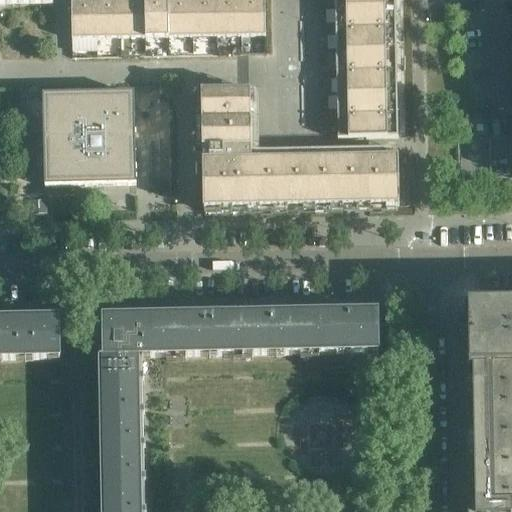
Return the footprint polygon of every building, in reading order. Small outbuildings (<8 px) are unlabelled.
[(97,41),(95,0),(75,0),(71,0),(72,41),(97,41)] [(121,40),(119,0),(95,0),(97,41),(121,40)] [(145,40),(143,0),(119,0),(121,40),(145,40)] [(169,39),(167,0),(143,0),(145,40),(169,39)] [(193,39),(191,0),(167,0),(169,39),(193,39)] [(217,38),(216,0),(191,0),(193,39),(217,38)] [(241,38),(240,0),(216,0),(217,38),(241,38)] [(266,37),(265,0),(240,0),(241,38),(266,37)] [(365,9),(364,0),(334,0),(335,10),(365,9)] [(395,0),(364,0),(365,9),(395,8),(395,0)] [(396,30),(395,8),(365,9),(366,31),(396,30)] [(366,31),(365,9),(335,10),(335,31),(366,31)] [(396,52),(396,30),(366,31),(366,52),(396,52)] [(366,52),(366,31),(335,31),(336,53),(366,52)] [(366,74),(366,52),(336,53),(336,74),(366,74)] [(397,73),(396,52),(366,52),(366,74),(397,73)] [(397,95),(397,73),(366,74),(367,96),(397,95)] [(367,96),(366,74),(336,74),(337,96),(367,96)] [(251,150),(250,92),(201,93),(202,151),(203,151),(203,162),(202,162),(203,212),(344,209),(344,208),(368,208),(368,209),(399,208),(398,159),(251,161),(251,150)] [(136,186),(135,138),(134,95),(43,97),(45,188),(136,186)] [(397,117),(397,95),(367,96),(367,117),(397,117)] [(367,117),(367,96),(337,96),(337,118),(367,117)] [(368,140),(367,117),(337,118),(337,141),(368,140)] [(398,140),(397,117),(367,117),(368,140),(398,140)] [(488,140),(488,121),(460,121),(460,140),(488,140)] [(500,139),(500,121),(492,121),(492,139),(500,139)] [(511,511),(511,307),(467,309),(469,384),(465,384),(467,511),(511,511)] [(378,355),(377,316),(348,317),(348,315),(337,315),(337,317),(309,317),(310,357),(378,355)] [(276,357),(276,316),(270,316),(270,318),(242,319),(243,358),(276,357)] [(310,357),(309,317),(281,318),(281,316),(276,316),(276,357),(310,357)] [(243,358),(242,319),(214,319),(214,317),(209,318),(209,359),(243,358)] [(209,359),(209,318),(203,318),(203,319),(175,320),(176,359),(209,359)] [(176,359),(175,320),(135,321),(135,327),(106,328),(107,359),(137,359),(142,359),(142,360),(176,359)] [(0,362),(25,362),(24,321),(18,321),(18,323),(0,323),(0,362)] [(60,362),(59,322),(30,323),(30,321),(24,321),(25,362),(60,362)] [(140,511),(137,359),(107,359),(100,360),(103,511),(140,511)]
